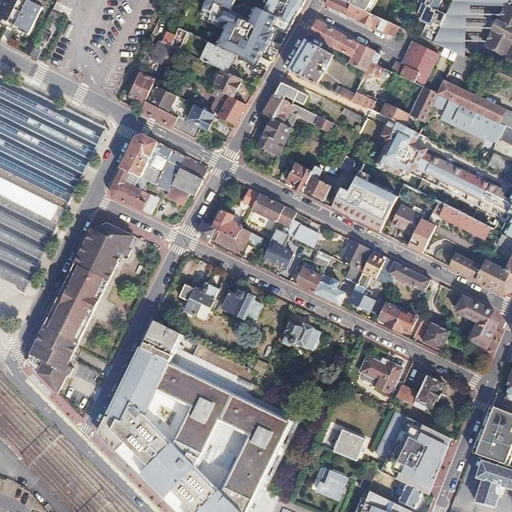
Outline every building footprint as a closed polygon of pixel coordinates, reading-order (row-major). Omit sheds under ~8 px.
[(27,0),(4,0),(0,8),(0,18),(2,19),(0,23),(0,25),(7,29),(10,23),(17,27),(14,32),(21,36),(24,31),(30,34),(42,8),(27,0)] [(210,9),(194,35),(211,43),(212,44),(239,0),(209,0),(206,6),(210,9)] [(270,0),(268,4),(264,11),(272,15),(293,24),(306,0),(270,0)] [(342,0),(330,0),(325,9),(328,10),(330,7),(348,16),(347,17),(355,21),(356,19),(395,37),(400,27),(369,13),(342,0)] [(342,0),(369,13),(373,7),(371,6),(374,0),(342,0)] [(438,34),(454,0),(419,0),(418,2),(423,4),(419,13),(420,14),(417,19),(420,21),(426,24),(425,28),(438,34)] [(493,30),(485,44),(511,58),(511,8),(506,5),(498,20),(496,19),(491,29),(493,30)] [(170,26),(163,42),(171,46),(180,27),(185,16),(173,10),(166,25),(170,26)] [(252,51),(247,60),(267,70),(293,24),(272,15),(263,32),(266,33),(255,53),(252,51)] [(185,16),(180,27),(188,31),(193,20),(185,16)] [(318,21),(311,33),(331,45),(338,49),(353,57),(350,64),(367,72),(355,95),(352,102),(375,112),(379,103),(385,106),(381,115),(407,128),(412,117),(425,123),(439,94),(440,93),(425,86),(429,76),(407,66),(407,67),(398,63),(393,72),(378,65),(382,55),(355,42),(318,21)] [(180,27),(171,46),(181,50),(190,33),(188,31),(180,27)] [(160,40),(151,59),(157,62),(154,70),(159,73),(164,63),(167,55),(171,46),(163,42),(160,40)] [(307,40),(289,71),(318,85),(325,73),(318,69),(320,64),(324,66),(323,69),(326,71),(335,56),(307,40)] [(222,43),(220,47),(235,55),(236,55),(239,48),(228,42),(226,44),(222,43)] [(211,43),(202,60),(224,71),(226,72),(235,55),(220,47),(212,44),(211,43)] [(417,44),(407,66),(429,76),(438,58),(439,54),(417,44)] [(171,46),(167,55),(176,59),(181,50),(171,46)] [(33,48),(29,55),(37,59),(41,52),(33,48)] [(167,55),(164,63),(172,67),(176,59),(167,55)] [(429,76),(425,86),(440,93),(445,82),(453,65),(438,58),(429,76)] [(224,71),(215,89),(234,99),(244,81),(226,72),(224,71)] [(141,73),(130,97),(145,104),(146,101),(154,84),(156,80),(141,73)] [(0,82),(0,278),(23,290),(101,132),(0,82)] [(440,93),(439,94),(508,127),(511,128),(511,113),(498,107),(445,82),(440,93)] [(283,83),(275,96),(295,105),(296,101),(305,106),(310,97),(283,83)] [(160,87),(152,101),(170,110),(178,96),(160,87)] [(339,87),(335,93),(340,96),(343,89),(339,87)] [(218,98),(210,113),(215,115),(216,116),(217,114),(232,121),(233,119),(238,121),(247,105),(234,99),(215,89),(212,95),(218,98)] [(343,89),(340,96),(352,102),(355,95),(343,89)] [(275,96),(265,114),(274,118),(285,124),(295,105),(275,96)] [(145,104),(141,112),(197,140),(202,130),(183,120),(146,101),(145,104)] [(198,106),(190,121),(209,130),(214,121),(212,120),(215,115),(210,113),(198,106)] [(346,108),(343,114),(359,122),(362,116),(346,108)] [(320,117),(316,126),(329,133),(334,123),(320,117)] [(274,118),(264,139),(283,149),(294,128),(285,124),(274,118)] [(367,119),(358,135),(364,138),(372,121),(367,119)] [(316,126),(310,137),(324,144),(329,133),(316,126)] [(511,128),(508,127),(501,140),(511,144),(511,128)] [(133,146),(121,169),(130,173),(156,185),(169,192),(181,169),(187,157),(174,151),(161,174),(148,167),(147,170),(144,168),(158,142),(144,135),(136,139),(133,146)] [(264,139),(260,147),(279,156),(283,149),(264,139)] [(511,162),(495,154),(489,167),(510,177),(511,173),(511,162)] [(347,155),(340,167),(350,172),(357,160),(347,155)] [(297,164),(288,181),(296,185),(294,188),(304,193),(305,190),(314,172),(297,164)] [(314,172),(305,190),(326,201),(333,187),(319,180),(324,170),(317,166),(314,172)] [(121,169),(111,190),(113,197),(142,211),(146,204),(138,199),(142,191),(125,183),(130,173),(121,169)] [(169,192),(167,196),(174,199),(184,205),(191,194),(195,197),(204,181),(181,169),(169,192)] [(449,174),(446,179),(461,186),(474,193),(508,210),(509,207),(503,204),(504,201),(449,174)] [(446,179),(435,201),(439,203),(450,208),(461,186),(446,179)] [(362,186),(353,204),(367,211),(369,209),(384,217),(392,201),(362,186)] [(250,189),(242,203),(253,209),(261,195),(250,189)] [(474,193),(463,215),(483,225),(490,211),(494,213),(495,211),(505,219),(507,214),(511,218),(511,211),(508,210),(474,193)] [(146,204),(142,211),(150,215),(159,199),(151,195),(146,204)] [(253,209),(252,210),(275,222),(276,221),(290,228),(297,213),(261,195),(253,209)] [(439,203),(433,215),(440,218),(485,240),(491,229),(483,225),(463,215),(450,208),(439,203)] [(403,207),(394,224),(415,235),(424,217),(403,207)] [(223,211),(214,228),(222,232),(236,239),(242,228),(243,227),(231,221),(233,216),(223,211)] [(203,222),(199,230),(214,238),(213,239),(217,241),(222,232),(214,228),(203,222)] [(92,229),(75,262),(110,279),(121,257),(127,260),(131,250),(125,247),(131,235),(107,224),(92,229)] [(301,226),(295,239),(314,248),(320,236),(301,226)] [(222,232),(217,241),(242,254),(253,233),(242,228),(236,239),(222,232)] [(199,230),(198,234),(199,237),(203,241),(211,244),(213,239),(214,238),(199,230)] [(272,243),(264,260),(283,269),(284,267),(289,269),(295,255),(280,247),(282,244),(286,245),(290,236),(287,235),(278,230),(272,243)] [(511,239),(503,235),(498,245),(511,251),(511,261),(511,264),(511,239)] [(267,241),(259,257),(264,260),(272,243),(267,241)] [(352,241),(342,263),(352,268),(356,270),(362,259),(368,263),(373,252),(352,241)] [(319,251),(313,263),(326,270),(332,258),(319,251)] [(451,251),(444,264),(509,297),(511,295),(511,274),(507,272),(483,260),(480,266),(478,264),(451,251)] [(368,263),(363,273),(371,277),(377,280),(387,259),(373,252),(368,263)] [(387,259),(377,280),(385,284),(389,275),(424,292),(430,280),(387,259)] [(75,262),(71,271),(106,288),(110,279),(75,262)] [(352,268),(346,279),(357,284),(363,273),(356,270),(352,268)] [(303,270),(296,285),(315,294),(322,279),(303,270)] [(71,271),(59,295),(94,312),(106,288),(71,271)] [(356,293),(351,302),(376,315),(384,298),(378,295),(374,303),(369,300),(372,293),(363,288),(367,280),(369,281),(371,277),(363,273),(357,284),(354,292),(356,293)] [(322,279),(315,294),(340,306),(346,294),(337,289),(340,283),(334,280),(330,286),(324,283),(325,280),(322,279)] [(187,287),(181,298),(190,302),(186,311),(198,317),(203,305),(218,312),(225,296),(226,297),(231,286),(225,283),(221,291),(211,286),(209,290),(206,289),(204,294),(197,290),(197,292),(187,287)] [(436,302),(436,306),(437,310),(439,312),(442,314),(450,318),(445,329),(450,332),(460,337),(469,318),(457,312),(464,297),(443,287),(436,302)] [(230,299),(225,310),(246,320),(247,316),(255,320),(263,305),(255,301),(256,298),(246,293),(243,299),(233,293),(230,299)] [(49,315),(34,347),(68,365),(94,312),(59,295),(50,315),(49,315)] [(225,296),(218,312),(222,314),(225,310),(230,299),(226,297),(225,296)] [(464,297),(457,312),(469,318),(476,303),(464,297)] [(476,303),(469,318),(478,323),(470,342),(481,347),(487,350),(499,324),(496,313),(476,303)] [(388,304),(379,322),(394,329),(402,314),(398,312),(400,310),(388,304)] [(402,314),(394,329),(403,333),(404,331),(410,334),(418,319),(410,315),(409,317),(402,314)] [(423,318),(414,338),(419,340),(427,326),(430,328),(423,342),(441,351),(450,332),(445,329),(423,318)] [(469,318),(460,337),(470,342),(478,323),(469,318)] [(294,323),(284,344),(290,347),(292,343),(294,344),(297,343),(308,348),(308,347),(316,330),(317,329),(306,324),(304,328),(294,323)] [(316,330),(308,347),(316,351),(324,334),(316,330)] [(32,350),(28,360),(28,363),(32,367),(32,368),(58,394),(67,376),(69,378),(74,368),(68,365),(34,347),(33,350),(32,350)] [(481,347),(478,354),(488,359),(491,352),(487,350),(481,347)] [(368,358),(361,373),(384,384),(381,390),(397,398),(403,385),(404,383),(398,381),(403,370),(389,363),(387,367),(368,358)] [(259,360),(254,370),(263,375),(268,365),(259,360)] [(403,385),(397,398),(424,410),(426,405),(432,408),(444,383),(428,375),(420,393),(403,385)] [(485,424),(473,453),(501,463),(511,467),(511,462),(511,414),(509,413),(492,407),(485,424)] [(397,412),(377,455),(390,462),(385,473),(403,483),(424,493),(430,496),(453,440),(397,412)] [(342,427),(332,448),(355,459),(365,439),(342,427)] [(240,511),(172,444),(139,477),(175,511),(240,511)] [(477,481),(471,502),(493,509),(497,499),(499,499),(500,499),(501,496),(503,489),(511,491),(511,494),(509,501),(511,502),(511,467),(501,463),(499,468),(478,459),(472,477),(477,481)] [(370,466),(360,486),(367,490),(377,470),(370,466)] [(327,468),(326,470),(348,481),(349,478),(327,468)] [(326,470),(318,489),(338,499),(348,481),(326,470)] [(405,491),(400,502),(416,509),(424,493),(403,483),(400,489),(405,491)] [(411,511),(371,492),(363,511),(411,511)]
